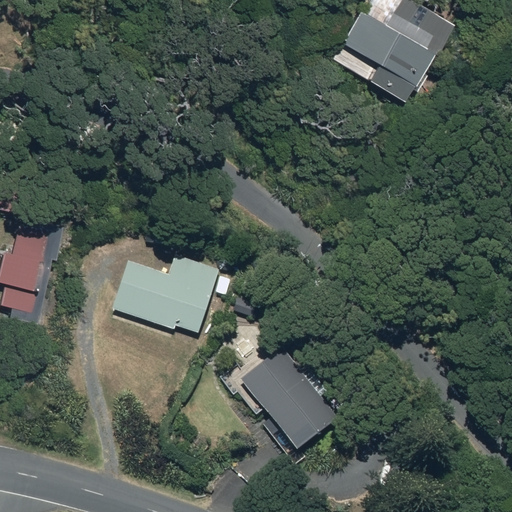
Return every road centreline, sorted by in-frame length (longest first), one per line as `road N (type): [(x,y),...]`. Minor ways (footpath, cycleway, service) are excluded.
road 1 (residential): [(0,90),(58,96),(130,122),(279,215),(511,462)]
road 2 (unclassified): [(0,470),(150,511)]
